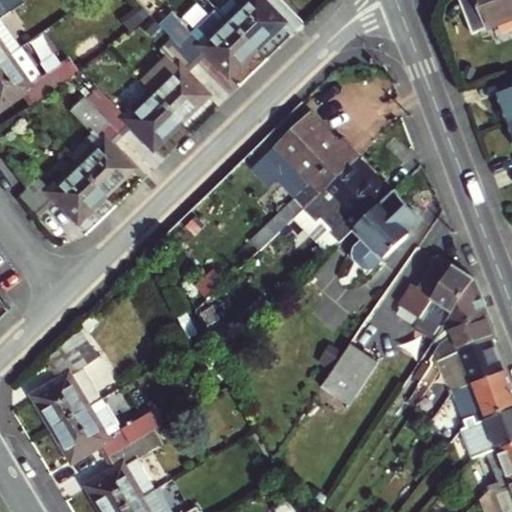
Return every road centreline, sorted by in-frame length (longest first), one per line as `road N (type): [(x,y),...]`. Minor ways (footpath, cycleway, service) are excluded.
road 1 (residential): [(375,0),(63,299)]
road 2 (tertiary): [(393,0),(511,308)]
